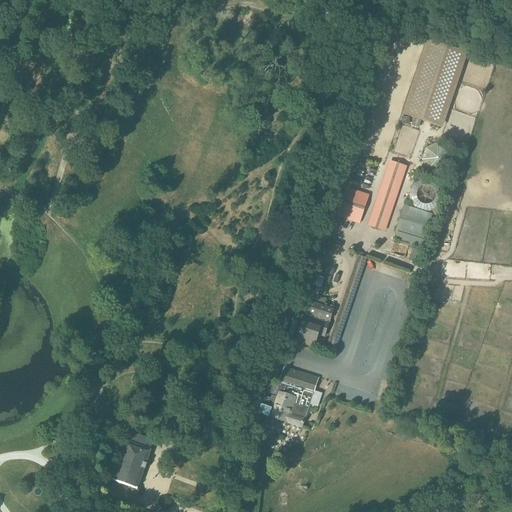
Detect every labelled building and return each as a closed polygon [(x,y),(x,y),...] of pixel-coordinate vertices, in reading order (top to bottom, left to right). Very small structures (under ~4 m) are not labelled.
[(467,55),(431,43),(406,117),(442,130),(467,55)] [(368,226),(386,232),(408,167),(389,161),(368,226)] [(360,225),(369,200),(339,190),(331,215),(360,225)] [(443,206),(433,212),(435,216),(446,210),(443,206)] [(399,231),(395,242),(423,251),(427,241),(424,240),(432,216),(405,207),(397,231),(399,231)] [(330,217),(328,225),(335,227),(338,220),(330,217)] [(334,250),(319,244),(313,262),(319,264),(323,253),(332,256),(334,250)] [(318,278),(318,277),(309,274),(300,300),(296,311),(306,314),(296,343),(334,356),(366,261),(360,259),(330,346),(317,342),(318,336),(325,338),(335,310),(324,306),(326,300),(317,297),(315,304),(310,302),(315,286),(323,288),(325,280),(318,278)] [(303,428),(319,378),(285,367),(279,383),(282,384),(281,386),(270,383),(267,393),(277,396),(277,397),(272,396),(271,399),(265,397),(262,406),(290,415),(288,423),(303,428)] [(260,414),(270,417),(270,418),(288,423),(290,415),(262,406),(260,414)] [(128,442),(114,481),(138,490),(151,450),(128,442)] [(80,466),(74,451),(58,458),(63,472),(80,466)] [(211,485),(200,481),(195,492),(207,496),(211,485)]
